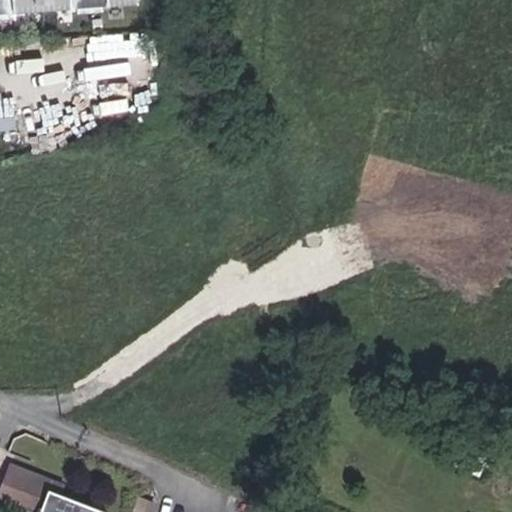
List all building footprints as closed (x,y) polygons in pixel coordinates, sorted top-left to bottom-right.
[(0,0),(0,13),(15,13),(14,0),(0,0)] [(74,0),(14,0),(15,13),(75,8),(74,0)] [(108,0),(74,0),(75,8),(109,6),(108,0)] [(75,67),(153,58),(149,30),(71,39),(75,67)] [(8,488),(33,500),(44,474),(68,485),(72,477),(22,455),(8,488)] [(112,511),(116,505),(68,485),(44,474),(33,500),(48,506),(45,511),(112,511)]
